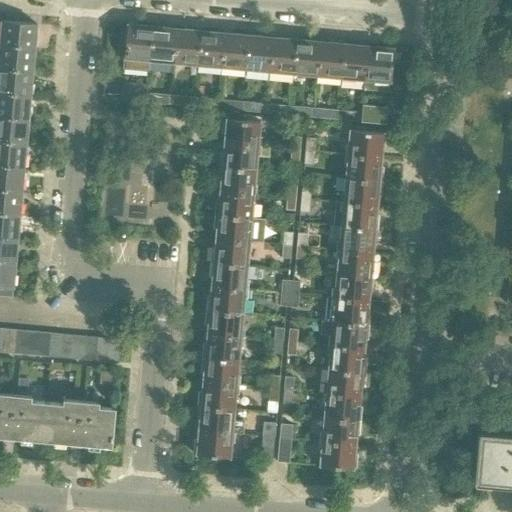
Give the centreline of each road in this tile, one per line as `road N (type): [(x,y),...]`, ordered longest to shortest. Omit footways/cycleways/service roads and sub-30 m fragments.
road 1 (residential): [(142,500),(158,294),(82,280),(66,257),(85,0)]
road 2 (residential): [(414,348),(441,18)]
road 3 (residential): [(441,18),(202,0)]
road 4 (residential): [(400,511),(414,348)]
road 5 (residential): [(142,500),(274,511)]
